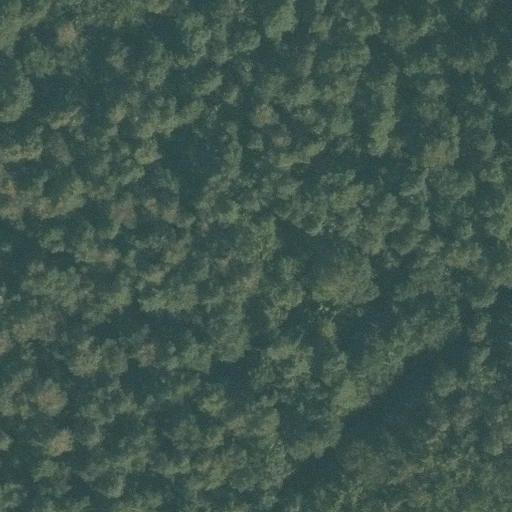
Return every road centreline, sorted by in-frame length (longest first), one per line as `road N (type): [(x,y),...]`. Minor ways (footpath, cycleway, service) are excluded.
road 1 (track): [(248,511),(511,262)]
road 2 (track): [(511,141),(323,0)]
